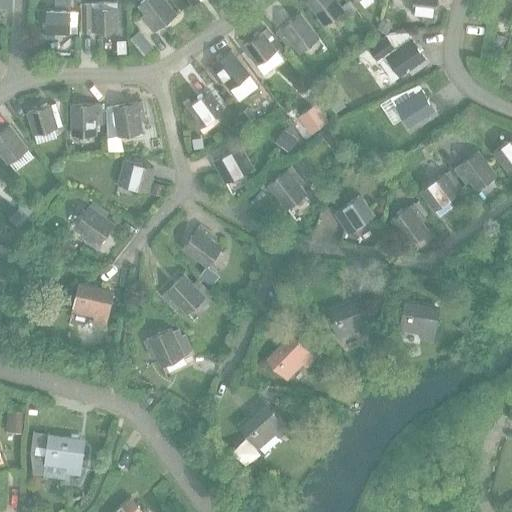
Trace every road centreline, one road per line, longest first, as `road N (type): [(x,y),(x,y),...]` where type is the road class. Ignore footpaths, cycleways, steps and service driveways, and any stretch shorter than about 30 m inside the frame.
road 1 (residential): [(206,511),(149,427),(108,395),(0,363)]
road 2 (residential): [(417,263),(280,245)]
road 3 (residential): [(20,83),(157,80)]
road 4 (residential): [(157,80),(259,0)]
